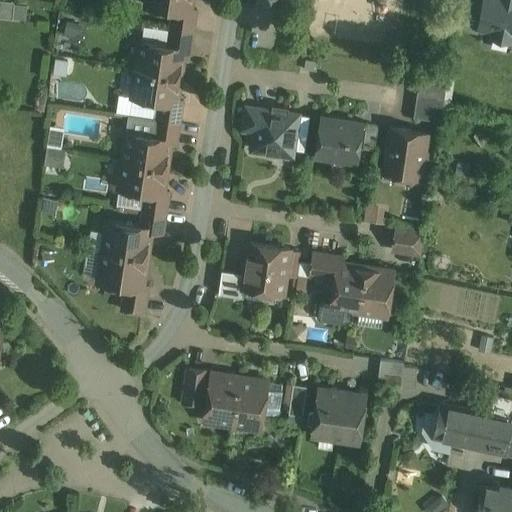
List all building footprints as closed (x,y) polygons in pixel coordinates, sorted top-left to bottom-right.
[(11,0),(0,0),(0,16),(13,17),(15,0),(11,0)] [(191,0),(147,0),(147,5),(173,9),(189,11),(190,8),(191,0)] [(484,0),(458,0),(455,21),(479,26),(484,0)] [(511,0),(484,0),(479,26),(494,30),(493,34),(510,38),(511,33),(511,0)] [(189,11),(173,9),(170,27),(194,30),(197,9),(190,8),(189,11)] [(194,30),(170,27),(168,44),(184,47),(184,51),(191,52),(194,30)] [(168,44),(141,41),(137,68),(180,75),(184,51),(184,47),(168,44)] [(296,50),(280,47),(277,71),(292,74),(296,50)] [(180,75),(137,68),(133,96),(159,100),(176,102),(177,98),(180,75)] [(448,73),(421,69),(417,92),(445,96),(448,73)] [(445,96),(417,92),(414,116),(441,120),(445,96)] [(159,100),(133,96),(131,114),(157,118),(159,100)] [(176,102),(159,100),(157,118),(180,121),(184,99),(177,98),(176,102)] [(260,107),(246,105),(243,127),(253,129),(255,129),(258,109),(260,110),(260,107)] [(260,110),(258,109),(255,129),(253,129),(252,135),(254,137),(252,148),(276,152),(277,146),(293,149),(299,113),(277,110),(276,112),(260,110)] [(157,118),(131,114),(128,132),(154,135),(157,118)] [(362,123),(323,117),(317,154),(357,160),(362,123)] [(180,121),(157,118),(154,135),(171,138),(170,142),(177,143),(180,121)] [(379,125),(367,123),(363,147),(375,149),(379,125)] [(64,165),(70,128),(54,125),(48,163),(64,165)] [(427,132),(391,127),(384,170),(421,176),(423,163),(427,159),(428,151),(425,147),(427,132)] [(154,135),(128,132),(124,159),(167,166),(170,142),(171,138),(154,135)] [(167,166),(124,159),(119,187),(146,191),(162,193),(163,189),(167,166)] [(162,193),(146,191),(143,209),(166,212),(170,190),(163,189),(162,193)] [(166,212),(143,209),(140,224),(151,226),(151,230),(163,232),(166,212)] [(140,224),(108,219),(104,247),(147,254),(151,230),(151,226),(140,224)] [(425,229),(398,225),(394,248),(422,252),(425,229)] [(290,247),(250,241),(246,273),(244,287),(245,287),(283,292),(290,247)] [(147,254),(104,247),(99,281),(125,285),(142,287),(143,283),(147,254)] [(343,255),(314,250),(310,274),(336,278),(339,261),(342,262),(343,255)] [(342,262),(339,261),(336,278),(333,301),(332,304),(348,307),(360,308),(366,266),(342,262)] [(394,270),(366,266),(360,308),(387,313),(394,270)] [(246,273),(222,269),(218,293),(243,297),(245,287),(244,287),(246,273)] [(142,287),(125,285),(121,308),(145,312),(149,284),(143,283),(142,287)] [(333,301),(323,300),(320,302),(318,315),(321,319),(342,322),(346,319),(348,307),(332,304),(333,301)] [(405,362),(381,359),(378,382),(402,385),(405,362)] [(189,367),(184,401),(202,403),(207,370),(189,367)] [(228,373),(213,371),(205,420),(207,420),(207,417),(232,421),(232,424),(233,424),(240,375),(239,375),(239,376),(228,375),(228,373)] [(268,379),(252,377),(252,378),(241,377),(241,375),(240,375),(233,424),(234,424),(234,421),(259,425),(259,428),(261,428),(263,411),(279,414),(283,390),(267,387),(268,379)] [(307,385),(294,383),(289,413),(303,415),(307,385)] [(366,394),(320,387),(313,433),(359,440),(366,394)] [(511,399),(493,396),(490,413),(511,417),(511,399)] [(449,404),(440,410),(436,428),(442,436),(454,439),(461,407),(449,404)] [(511,417),(490,413),(461,407),(454,439),(511,451),(511,417)] [(511,511),(511,489),(482,483),(475,511),(511,511)]
